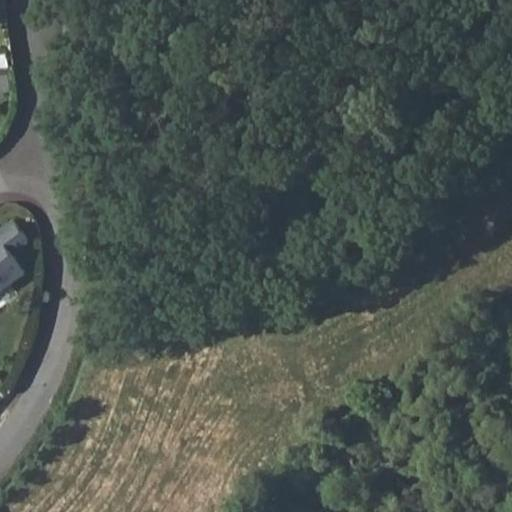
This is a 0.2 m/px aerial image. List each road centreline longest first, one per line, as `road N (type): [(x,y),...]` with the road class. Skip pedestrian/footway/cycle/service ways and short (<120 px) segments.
road 1 (residential): [(51,147),(64,290),(58,347),(37,406),(0,458)]
road 2 (residential): [(33,0),(51,147)]
